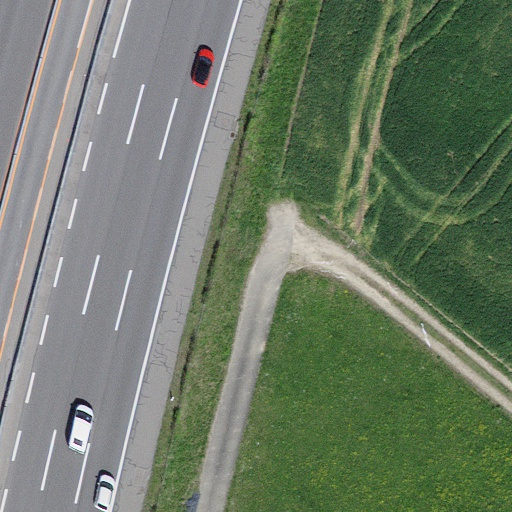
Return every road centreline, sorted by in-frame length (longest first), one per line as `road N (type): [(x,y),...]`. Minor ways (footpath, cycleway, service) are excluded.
road 1 (motorway): [(57,511),(186,0)]
road 2 (track): [(511,396),(364,277),(278,235)]
road 3 (track): [(208,511),(278,235)]
road 4 (motorway): [(37,0),(0,137)]
